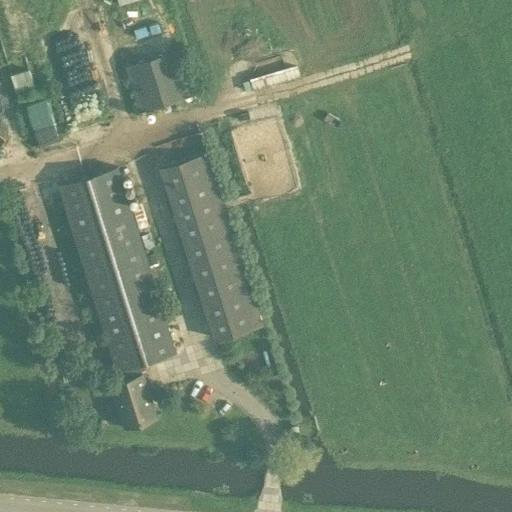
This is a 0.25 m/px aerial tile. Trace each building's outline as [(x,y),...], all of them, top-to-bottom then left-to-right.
[(189,95),(175,49),(125,65),(139,111),(189,95)] [(215,338),(262,323),(207,151),(161,165),(215,338)] [(118,166),(59,185),(118,369),(134,363),(134,364),(175,351),(118,166)] [(71,352),(60,357),(65,369),(76,365),(71,352)] [(134,363),(118,369),(119,369),(121,379),(111,384),(124,425),(157,416),(143,372),(137,374),(134,364),(134,363)]
